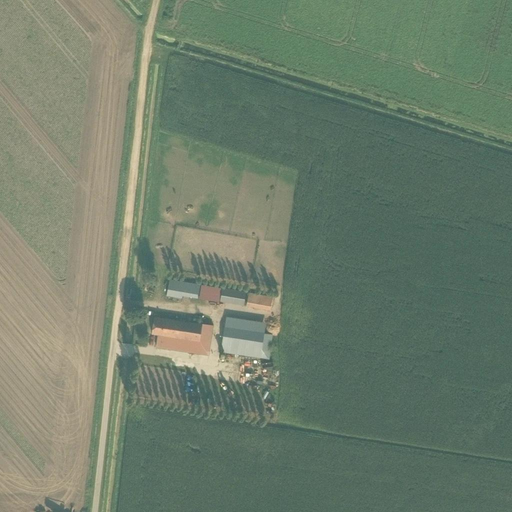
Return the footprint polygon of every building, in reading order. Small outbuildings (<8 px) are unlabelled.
[(200,285),(170,279),(166,296),(183,299),(183,296),(198,299),(200,285)] [(220,288),(202,285),(200,298),(218,301),(220,288)] [(222,288),(220,301),(244,305),(244,301),(246,302),(246,306),(246,307),(270,311),(273,297),(246,292),(245,293),(222,288)] [(226,315),(223,329),(264,336),(266,320),(226,315)] [(154,317),(152,333),(160,335),(158,347),(174,350),(175,342),(187,343),(186,351),(209,355),(213,326),(164,318),(154,317)] [(220,352),(269,359),(272,337),(264,336),(223,329),(220,352)]
